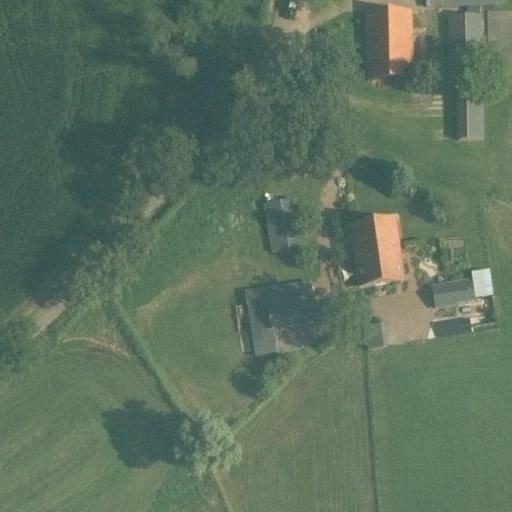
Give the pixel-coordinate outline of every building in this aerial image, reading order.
[(498,8),(497,0),(425,0),(426,9),(498,8)] [(489,37),(511,37),(511,11),(490,11),(489,37)] [(411,13),(364,14),(365,83),(413,82),(411,13)] [(481,17),(446,18),(448,79),(483,78),(481,17)] [(482,93),(456,93),(456,143),(482,143),(482,93)] [(287,252),(279,204),(261,207),(270,255),(287,252)] [(403,284),(394,222),(349,229),(358,291),(403,284)] [(487,272),(471,275),(475,301),(491,298),(487,272)] [(310,283),(244,293),(254,358),(278,356),(275,332),(298,329),(297,327),(316,324),(310,283)] [(455,305),(466,304),(463,284),(431,288),(434,311),(456,308),(455,305)] [(364,328),(367,352),(385,350),(382,325),(364,328)]
